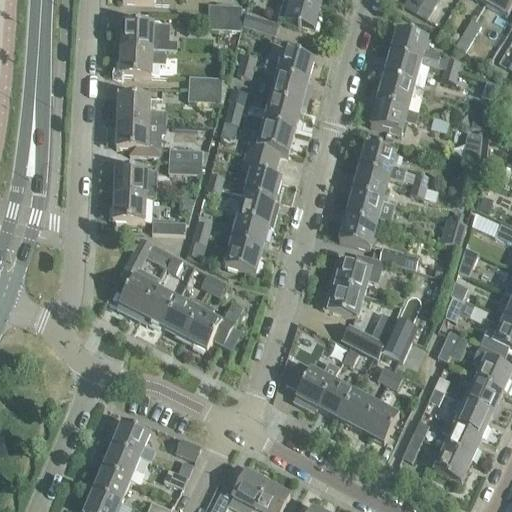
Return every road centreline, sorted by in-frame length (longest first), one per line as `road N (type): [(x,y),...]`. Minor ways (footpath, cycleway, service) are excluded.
road 1 (residential): [(240,429),(280,318),(367,0)]
road 2 (residential): [(57,327),(69,289),(88,0)]
road 3 (secondary): [(0,290),(26,203),(41,0)]
road 4 (residential): [(240,429),(392,511)]
road 5 (residential): [(91,371),(159,388),(232,425)]
road 6 (residential): [(38,511),(91,371)]
